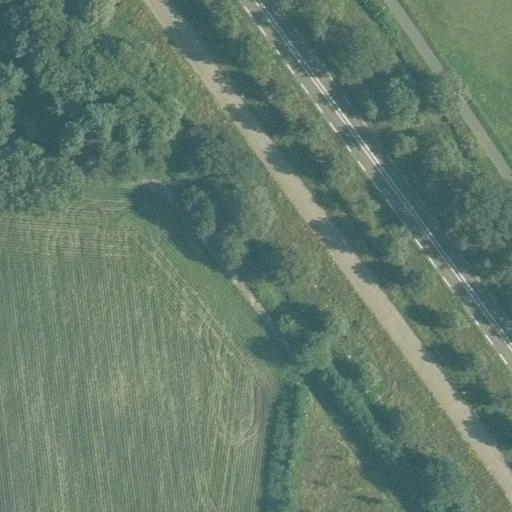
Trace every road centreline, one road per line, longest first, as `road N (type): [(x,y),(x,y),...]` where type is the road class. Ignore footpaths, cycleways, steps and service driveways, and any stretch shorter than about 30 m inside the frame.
road 1 (primary): [(511,347),(255,0)]
road 2 (unclassified): [(278,330),(170,192),(150,183),(0,172)]
road 3 (unclassified): [(511,188),(390,0)]
